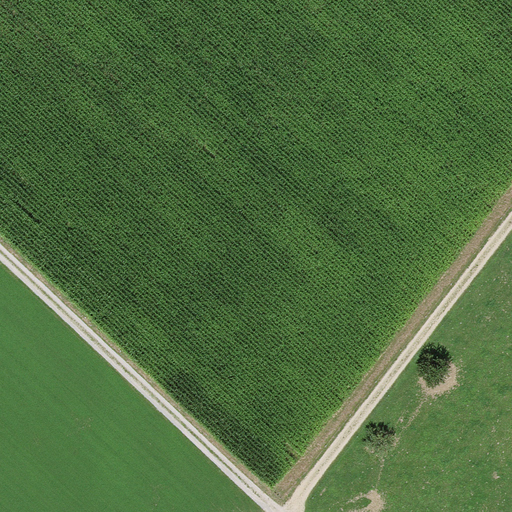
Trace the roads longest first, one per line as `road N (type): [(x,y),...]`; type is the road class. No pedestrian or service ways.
road 1 (track): [(511,216),(285,511)]
road 2 (track): [(269,511),(0,256)]
